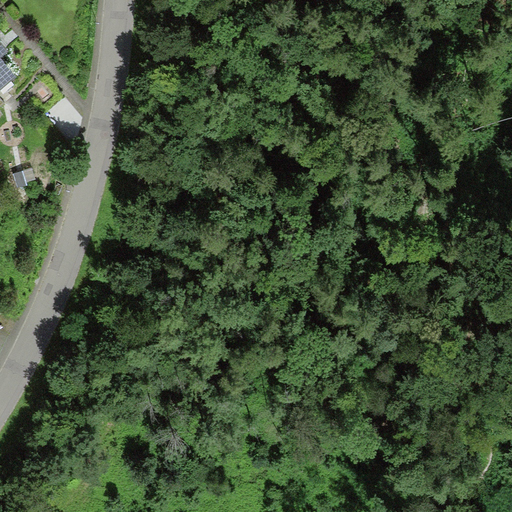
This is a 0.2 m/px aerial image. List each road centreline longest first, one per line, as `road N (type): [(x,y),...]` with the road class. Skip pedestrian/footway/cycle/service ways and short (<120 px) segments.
road 1 (residential): [(119,0),(88,177),(24,355),(0,397)]
road 2 (track): [(303,511),(309,340),(277,273),(228,207),(177,160)]
